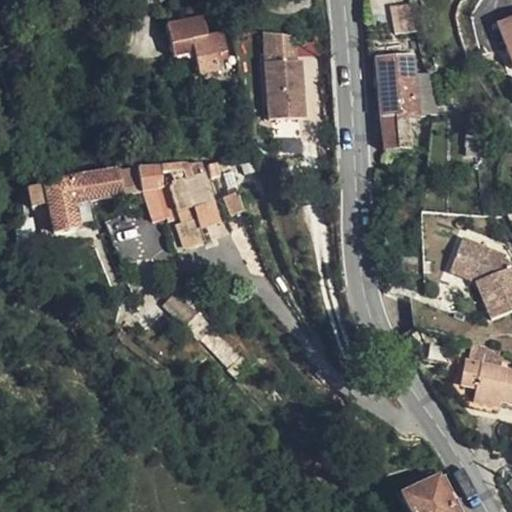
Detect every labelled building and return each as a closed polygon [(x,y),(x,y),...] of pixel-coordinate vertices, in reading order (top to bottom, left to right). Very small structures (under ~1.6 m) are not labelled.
[(511,15),(499,21),(511,56),(511,15)] [(295,36),(264,31),(269,119),(306,117),(303,61),(297,59),(295,36)] [(212,59),(210,41),(170,47),(175,79),(200,77),(197,62),(212,59)] [(378,57),(380,79),(416,75),(414,52),(378,57)] [(234,75),(230,57),(212,59),(197,62),(200,77),(204,102),(226,99),(224,83),(222,76),(234,75)] [(380,79),(385,120),(419,117),(416,75),(380,79)] [(419,117),(385,120),(387,146),(421,141),(419,117)] [(207,172),(175,177),(174,185),(182,187),(176,194),(178,214),(217,215),(207,172)] [(144,182),(148,202),(169,199),(165,179),(144,182)] [(93,210),(125,205),(119,186),(91,191),(93,210)] [(82,213),(93,210),(91,191),(78,193),(82,213)] [(97,243),(93,210),(82,213),(78,193),(46,198),(53,250),(97,243)] [(154,235),(170,231),(174,230),(169,199),(148,202),(154,235)] [(240,208),(226,211),(231,230),(245,228),(240,208)] [(511,262),(504,247),(461,233),(447,267),(476,275),(491,316),(511,306),(511,262)] [(186,323),(195,310),(173,295),(164,308),(186,323)] [(197,314),(186,324),(230,369),(241,358),(197,314)] [(511,371),(484,366),(478,386),(490,390),(488,407),(506,412),(506,403),(511,403),(511,371)] [(456,511),(443,474),(406,490),(414,511),(456,511)]
